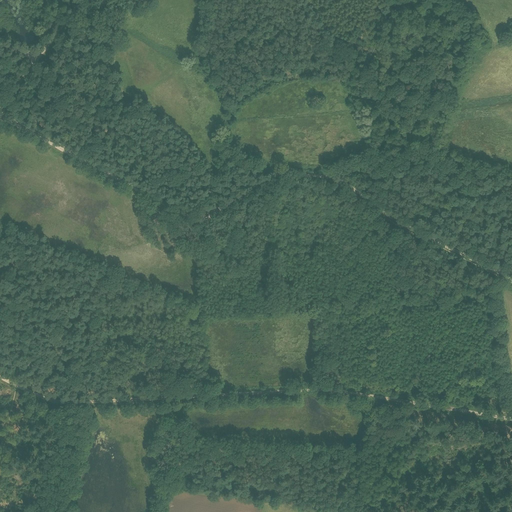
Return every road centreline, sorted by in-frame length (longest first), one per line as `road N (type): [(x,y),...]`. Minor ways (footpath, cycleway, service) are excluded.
road 1 (track): [(390,218),(344,183),(309,174),(258,179),(197,212),(181,211),(0,116)]
road 2 (track): [(6,377),(64,399),(322,386),(402,399)]
road 3 (track): [(511,278),(390,218)]
